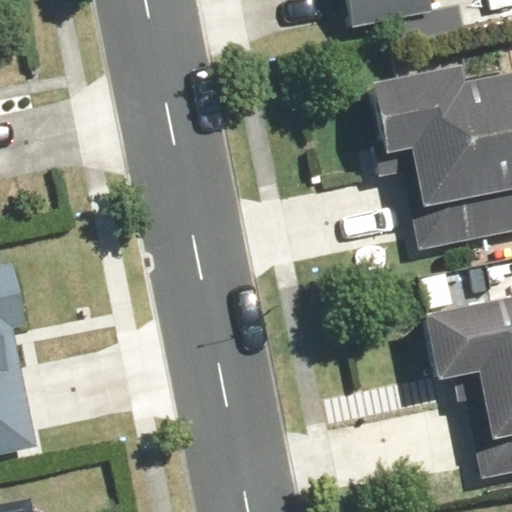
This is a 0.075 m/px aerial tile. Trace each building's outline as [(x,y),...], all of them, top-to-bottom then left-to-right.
[(334,0),(342,32),(420,16),(417,0),(334,0)] [(511,224),(511,80),(458,93),(452,71),(356,94),(371,161),(388,157),(411,249),(511,224)] [(0,451),(38,443),(0,278),(0,451)] [(511,281),(487,286),(492,309),(411,326),(424,387),(460,379),(483,482),(511,475),(511,281)] [(0,511),(19,511),(18,503),(0,507),(0,511)]
